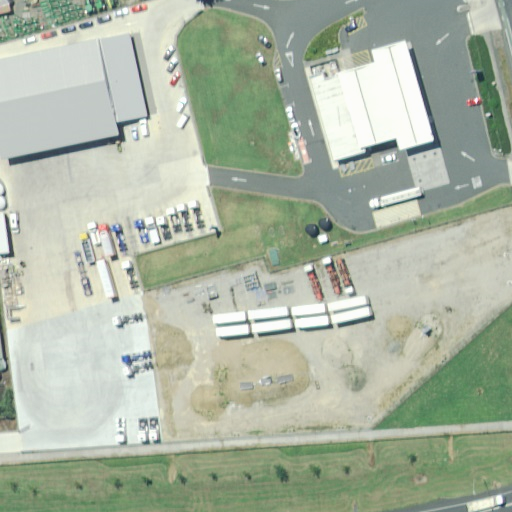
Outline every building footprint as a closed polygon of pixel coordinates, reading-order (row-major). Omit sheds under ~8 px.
[(11,0),(0,0),(0,10),(13,7),(11,0)] [(134,33),(0,62),(0,121),(9,161),(120,137),(117,121),(152,114),(134,33)] [(346,76),(368,150),(397,141),(401,140),(405,152),(439,143),(429,107),(418,66),(411,42),(377,52),(380,64),(376,65),(346,75),(346,76)] [(313,78),(338,162),(369,153),(368,150),(346,76),(328,81),(326,75),(313,78)] [(316,152),(300,96),(278,103),(302,183),(323,177),(316,152)] [(243,195),(238,177),(122,210),(133,250),(249,218),(243,195)] [(57,229),(52,181),(11,185),(16,234),(57,229)]
